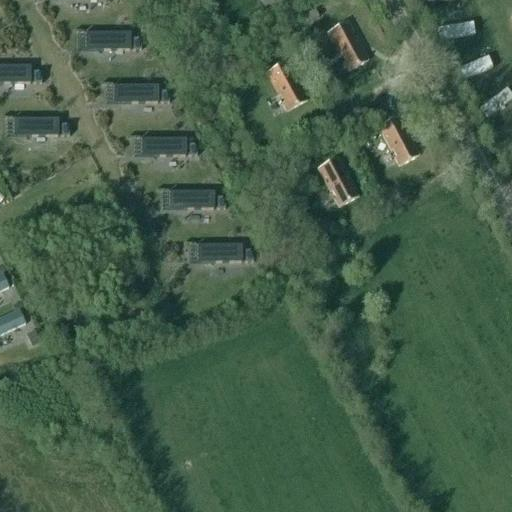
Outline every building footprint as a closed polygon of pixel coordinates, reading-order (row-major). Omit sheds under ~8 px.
[(45,5),(17,19),(24,33),(52,19),(45,5)] [(314,12),(303,18),(307,25),(318,19),(314,12)] [(368,63),(347,24),(327,35),(347,74),(368,63)] [(473,28),(436,31),(436,44),(473,42),(473,28)] [(84,53),(128,53),(128,36),(84,36),(84,53)] [(38,67),(71,50),(65,37),(31,53),(38,67)] [(140,41),(132,41),(132,53),(140,53),(140,41)] [(492,72),(487,61),(453,74),(457,86),(492,72)] [(307,103),(286,65),(266,75),(287,114),(307,103)] [(0,85),(28,86),(28,69),(0,68),(0,85)] [(40,74),(32,74),(32,86),(40,86),(40,74)] [(58,95),(62,106),(81,98),(77,87),(58,95)] [(111,106),(155,105),(155,89),(110,89),(111,106)] [(511,104),(511,100),(505,92),(480,113),(486,122),(511,104)] [(168,94),(160,94),(160,106),(168,106),(168,94)] [(362,112),(353,117),(360,130),(369,125),(362,112)] [(398,169),(418,158),(398,119),(378,130),(398,169)] [(11,139),(56,139),(55,122),(11,122),(11,139)] [(60,127),(60,139),(68,139),(68,127),(60,127)] [(138,159),(183,159),(183,142),(138,142),(138,159)] [(196,147),(188,147),(188,159),(196,159),(196,147)] [(82,155),(31,171),(40,202),(91,187),(82,155)] [(301,159),(290,165),(295,176),(307,170),(301,159)] [(338,210),(358,199),(337,160),(317,171),(338,210)] [(167,212),(211,212),(211,195),(166,195),(167,212)] [(224,200),(216,200),(216,212),(224,212),(224,200)] [(132,224),(152,215),(148,205),(127,214),(132,224)] [(196,265),(240,265),(240,248),(196,248),(196,265)] [(252,253),(244,253),(244,265),(252,265),(252,253)] [(162,298),(198,281),(191,265),(155,282),(162,298)] [(183,332),(216,316),(208,300),(175,316),(183,332)] [(0,338),(24,328),(18,314),(0,321),(0,338)] [(33,335),(26,338),(31,349),(38,346),(33,335)]
